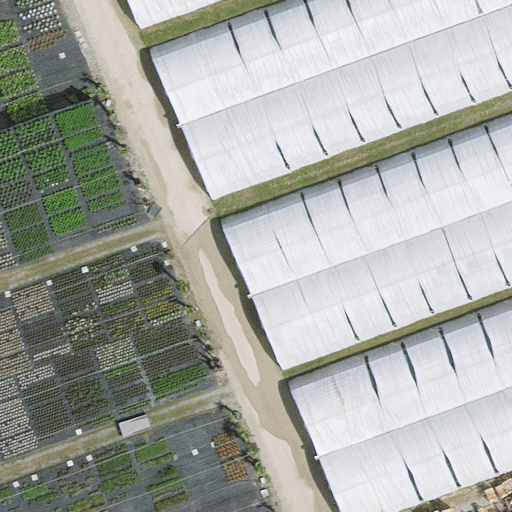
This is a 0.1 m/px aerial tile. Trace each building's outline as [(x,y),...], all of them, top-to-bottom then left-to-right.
[(455,0),(390,0),(408,31),(458,4),(455,0)] [(211,176),(511,89),(511,19),(450,38),(437,49),(400,60),(403,70),(366,106),(357,76),(306,91),(248,108),(270,87),(252,27),(178,48),(175,51),(211,176)] [(511,125),(454,140),(468,197),(511,185),(511,125)] [(264,272),(296,356),(386,322),(366,271),(288,301),(280,279),(348,253),(332,211),(361,200),(354,180),(241,223),(260,273),(264,272)] [(353,511),(511,462),(511,304),(309,366),(353,511)]
